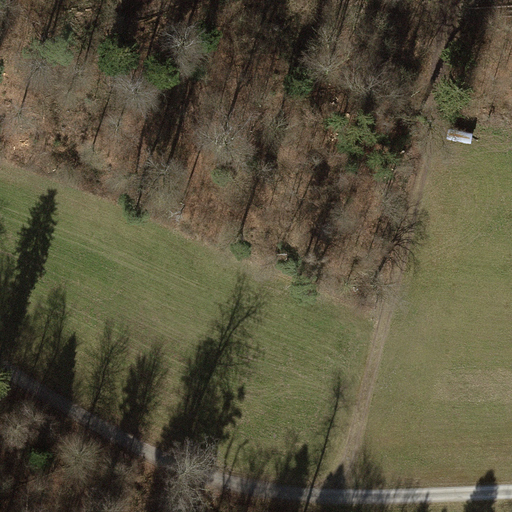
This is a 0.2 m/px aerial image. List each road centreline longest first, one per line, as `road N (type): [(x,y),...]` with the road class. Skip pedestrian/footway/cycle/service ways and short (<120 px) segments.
road 1 (track): [(0,364),(135,441),(241,483),(344,495),(511,492)]
road 2 (track): [(344,495),(453,0)]
